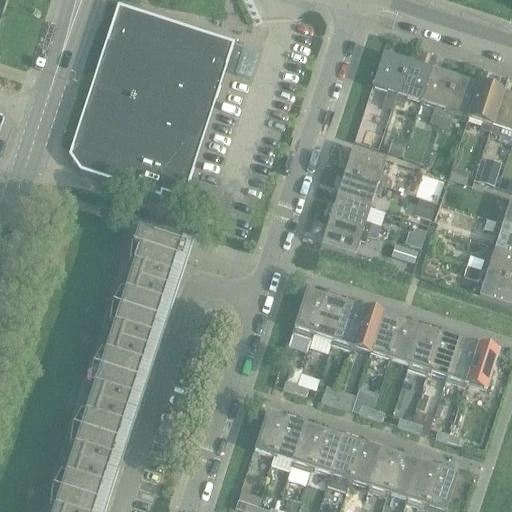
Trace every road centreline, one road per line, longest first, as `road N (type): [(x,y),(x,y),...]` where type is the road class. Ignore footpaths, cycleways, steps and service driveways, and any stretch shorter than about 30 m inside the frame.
road 1 (residential): [(188,511),(354,0)]
road 2 (tertiary): [(0,244),(52,87)]
road 3 (tertiary): [(511,51),(355,0)]
